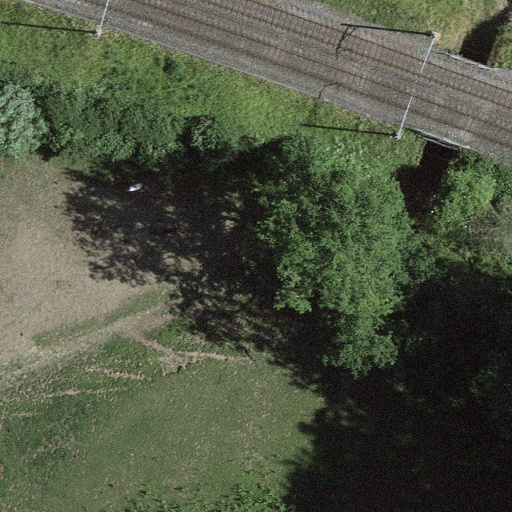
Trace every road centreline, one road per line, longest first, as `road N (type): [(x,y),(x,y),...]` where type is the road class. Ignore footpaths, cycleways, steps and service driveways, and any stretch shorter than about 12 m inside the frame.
road 1 (track): [(416,215),(12,369)]
road 2 (track): [(489,0),(416,215)]
